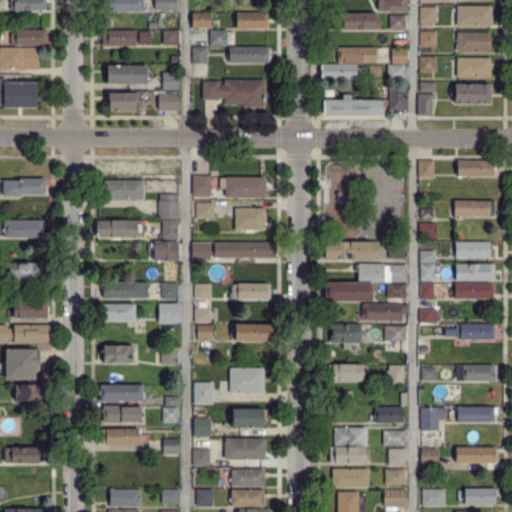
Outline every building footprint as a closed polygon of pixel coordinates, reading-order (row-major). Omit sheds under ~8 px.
[(11,9),(10,0),(44,0),(44,9),(11,9)] [(102,11),(102,0),(138,0),(139,2),(142,2),(142,9),(138,9),(138,11),(102,11)] [(160,9),(160,0),(175,0),(175,9),(160,9)] [(378,11),(378,0),(406,0),(407,11),(378,11)] [(457,26),(457,6),(490,6),(490,26),(457,26)] [(432,25),(421,25),(421,21),(420,21),(420,7),(435,7),(435,23),(432,23),(432,25)] [(193,27),(193,13),(209,13),(209,27),(193,27)] [(237,28),(237,13),(266,13),(266,28),(237,28)] [(344,29),(344,20),(340,20),(340,18),(337,18),(337,17),(340,17),(340,14),(374,14),(374,21),(378,21),(379,29),(344,29)] [(404,29),(390,29),(389,15),(404,15),(404,29)] [(11,45),(11,34),(17,34),(17,30),(46,30),(46,45),(11,45)] [(103,44),(103,31),(108,31),(135,30),(135,44),(103,44)] [(152,43),(139,43),(139,30),(153,30),(152,43)] [(210,46),(210,30),(226,30),(226,45),(210,46)] [(177,44),(163,44),(163,31),(177,31),(177,44)] [(435,46),(421,45),(420,32),(435,32),(435,46)] [(457,52),(457,49),(455,49),(455,44),(457,44),(457,40),(455,40),(455,38),(457,38),(457,33),(489,32),(489,52),(457,52)] [(206,63),(193,62),(193,47),(206,47),(206,63)] [(24,70),(19,70),(19,69),(0,69),(0,48),(36,48),(36,69),(24,69),(24,70)] [(229,62),(230,48),(268,48),(268,50),(270,50),(270,53),(268,53),(268,62),(229,62)] [(338,63),(338,55),(336,55),(336,50),(338,50),(338,48),(374,48),(374,63),(338,63)] [(392,63),(392,48),(407,48),(407,62),(392,63)] [(420,71),(419,57),(435,57),(435,71),(420,71)] [(456,76),(457,58),(489,58),(490,76),(456,76)] [(321,79),(321,64),(355,64),(355,68),(364,68),(365,79),(321,79)] [(101,75),(102,65),(145,66),(145,83),(102,84),(101,75)] [(403,80),(388,79),(388,65),(403,65),(403,80)] [(159,72),(179,71),(180,90),(160,91),(159,72)] [(3,107),(3,104),(0,104),(0,78),(3,78),(3,83),(35,82),(35,107),(3,107)] [(243,106),(243,103),(225,103),(224,97),(218,97),(217,99),(203,99),(203,82),(218,82),(218,85),(224,85),(224,81),(263,80),(263,106),(243,106)] [(434,91),(420,91),(420,82),(435,83),(434,91)] [(455,103),(455,95),(450,95),(450,89),(455,89),(455,84),(489,84),(489,103),(455,103)] [(404,109),(389,109),(389,86),(404,86),(404,109)] [(103,93),(135,93),(135,100),(141,100),(141,109),(103,110),(103,102),(103,93)] [(155,102),(157,93),(178,93),(178,110),(157,111),(155,102)] [(323,114),(323,100),(343,100),(343,94),(350,94),(349,100),(380,100),(380,105),(385,105),(385,109),(381,109),(381,114),(323,114)] [(418,114),(418,94),(434,94),(434,97),(431,97),(431,114),(418,114)] [(174,179),(149,179),(149,174),(97,174),(97,160),(178,160),(178,176),(174,176),(174,179)] [(434,176),(419,176),(420,160),(434,161),(434,176)] [(492,176),(458,175),(458,170),(456,170),(456,167),(458,167),(458,161),(492,161),(492,176)] [(209,196),(196,196),(196,193),(192,193),(193,175),(210,175),(210,194),(209,194),(209,196)] [(264,197),(226,197),(226,176),(265,177),(264,197)] [(20,195),(4,195),(4,181),(20,181),(20,179),(44,179),(44,194),(20,194),(20,195)] [(142,199),(104,198),(105,181),(142,181),(142,199)] [(178,217),(158,217),(159,201),(178,201),(178,217)] [(454,215),(455,204),(452,204),(452,201),(455,201),(494,201),(494,215),(454,215)] [(213,217),(197,217),(197,203),(213,203),(213,217)] [(253,232),(246,232),(246,229),(235,229),(235,208),(264,208),(264,222),(266,222),(266,226),(264,226),(264,229),(253,229),(253,232)] [(432,217),(421,217),(421,208),(432,208),(432,217)] [(177,238),(164,238),(164,232),(160,232),(160,229),(164,229),(164,220),(177,220),(177,238)] [(142,236),(97,236),(97,221),(142,222),(142,236)] [(42,236),(4,236),(5,222),(42,222),(42,236)] [(436,238),(419,237),(419,224),(436,224),(436,238)] [(178,260),(154,260),(154,257),(152,257),(152,254),(154,254),(154,251),(152,251),(152,245),(154,245),(154,241),(178,241),(178,260)] [(215,256),(215,242),(275,242),(275,256),(215,256)] [(371,260),(325,259),(325,253),(323,253),(323,242),(377,243),(377,258),(371,258),(371,260)] [(404,258),(389,258),(389,243),(404,243),(404,258)] [(489,257),(453,256),(453,253),(456,253),(456,251),(454,251),(454,249),(456,249),(456,247),(453,247),(454,245),(456,245),(456,243),(491,243),(491,250),(489,250),(489,257)] [(209,254),(196,254),(196,244),(209,244),(209,254)] [(434,262),(421,262),(421,252),(434,252),(434,262)] [(9,279),(9,262),(41,262),(41,278),(9,279)] [(390,282),(358,281),(358,278),(356,278),(356,274),(359,274),(359,271),(355,271),(355,265),(359,265),(359,263),(383,263),(383,265),(406,265),(405,281),(390,281),(390,282)] [(434,280),(421,280),(421,264),(434,264),(434,280)] [(493,280),(456,279),(456,264),(493,265),(493,280)] [(177,298),(162,298),(162,282),(177,282),(177,298)] [(147,297),(103,297),(103,288),(100,288),(100,284),(103,284),(103,283),(147,283),(147,297)] [(393,300),(388,299),(388,283),(404,284),(404,297),(393,297),(393,300)] [(455,298),(455,288),(453,288),(453,285),(455,285),(455,283),(489,283),(489,284),(493,284),(493,297),(489,297),(489,298),(455,298)] [(211,298),(196,298),(196,284),(211,284),(211,298)] [(372,301),(325,300),(325,298),(322,298),(323,285),(326,285),(326,284),(372,284),(372,301)] [(433,298),(420,297),(420,284),(433,284),(433,298)] [(232,298),(232,297),(230,297),(230,296),(232,296),(232,294),(230,294),(230,285),(238,285),(270,285),(270,298),(232,298)] [(14,317),(14,303),(46,303),(46,317),(14,317)] [(135,321),(102,320),(102,304),(135,304),(135,321)] [(177,322),(159,322),(159,304),(177,304),(177,322)] [(363,319),(363,317),(361,317),(361,315),(364,315),(364,312),(361,312),(362,306),(364,306),(364,305),(406,305),(406,312),(401,312),(401,319),(363,319)] [(210,322),(195,322),(195,308),(210,308),(210,322)] [(436,323),(420,323),(420,310),(436,310),(436,323)] [(330,342),(330,324),(361,324),(361,326),(365,326),(365,333),(361,333),(361,342),(330,342)] [(489,339),(460,338),(460,330),(455,330),(455,327),(460,327),(460,324),(489,324),(489,339)] [(7,343),(0,342),(0,325),(6,325),(6,329),(13,329),(13,325),(48,325),(48,342),(15,342),(15,338),(7,338),(7,343)] [(212,338),(198,338),(198,325),(212,326),(212,338)] [(276,341),(236,341),(236,336),(231,336),(231,331),(236,331),(236,325),(276,325),(276,341)] [(404,340),(385,340),(385,326),(404,326),(404,340)] [(102,362),(102,346),(132,346),(132,361),(102,362)] [(177,364),(162,363),(162,347),(177,347),(177,364)] [(0,349),(38,350),(38,371),(34,371),(34,379),(0,379),(0,349)] [(333,381),(333,365),(363,365),(363,381),(333,381)] [(402,384),(389,383),(389,377),(386,377),(387,370),(389,370),(389,366),(403,366),(402,384)] [(494,381),(456,380),(456,379),(454,378),(454,376),(456,376),(456,371),(454,371),(454,369),(456,369),(456,366),(494,366),(494,381)] [(435,379),(422,379),(422,367),(435,367),(435,379)] [(263,393),(230,393),(230,369),(263,369),(263,393)] [(44,401),(16,401),(16,384),(38,384),(38,379),(42,379),(42,384),(44,384),(44,401)] [(192,382),(211,382),(211,405),(192,404),(192,382)] [(100,401),(100,398),(99,398),(99,387),(101,387),(101,385),(143,385),(142,401),(100,401)] [(180,406),(166,406),(166,396),(180,396),(180,406)] [(489,423),(457,422),(457,405),(490,406),(490,407),(497,407),(497,415),(494,415),(493,421),(490,421),(490,422),(489,423)] [(103,423),(103,420),(102,420),(102,415),(103,415),(103,412),(102,412),(102,409),(103,409),(103,406),(141,406),(141,422),(103,423)] [(375,423),(375,407),(402,407),(402,423),(375,423)] [(438,431),(420,431),(421,407),(445,408),(444,419),(439,419),(438,431)] [(163,422),(163,408),(177,408),(178,422),(163,422)] [(233,428),(232,409),(263,409),(263,427),(233,428)] [(211,436),(194,436),(194,419),(210,419),(211,436)] [(366,445),(334,445),(334,427),(366,428),(366,445)] [(107,446),(107,443),(102,443),(102,430),(106,430),(139,429),(139,446),(107,446)] [(404,446),(383,446),(384,431),(405,431),(404,446)] [(164,454),(164,438),(180,438),(180,454),(164,454)] [(225,461),(225,439),(265,438),(265,460),(225,461)] [(366,464),(329,463),(330,446),(366,447),(366,464)] [(5,464),(5,448),(38,447),(38,449),(42,449),(43,462),(39,462),(39,463),(5,464)] [(494,463),(455,463),(455,447),(495,448),(495,449),(497,449),(497,462),(494,462),(494,463)] [(437,467),(421,467),(421,448),(438,448),(437,467)] [(193,466),(193,449),(209,449),(210,466),(193,466)] [(405,466),(388,465),(389,449),(406,449),(405,466)] [(260,488),(260,487),(232,487),(231,481),(229,481),(229,478),(231,478),(231,470),(260,470),(260,468),(264,468),(264,487),(260,488)] [(368,488),(333,487),(333,478),(331,478),(331,471),(333,471),(333,468),(369,469),(368,488)] [(402,485),(385,485),(386,469),(402,469),(402,485)] [(496,505),(465,504),(465,488),(496,488),(496,505)] [(162,504),(162,489),(180,489),(180,504),(162,504)] [(264,507),(259,507),(231,507),(231,502),(229,502),(229,499),(231,499),(231,490),(260,490),(260,489),(264,489),(264,507)] [(406,506),(384,506),(384,489),(406,490),(406,506)] [(124,510),(121,510),(121,508),(115,508),(115,509),(110,509),(110,501),(109,501),(109,492),(110,492),(110,491),(110,490),(115,490),(115,491),(141,491),(141,508),(124,508),(124,510)] [(212,506),(196,506),(196,490),(212,490),(212,506)] [(444,506),(422,506),(422,490),(444,490),(444,506)] [(358,511),(337,511),(337,491),(358,492),(358,511)]
